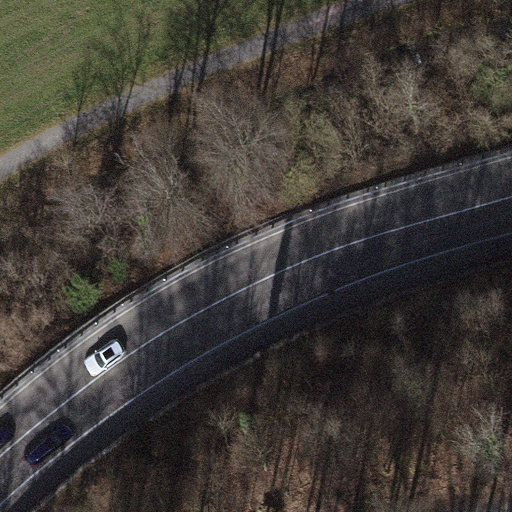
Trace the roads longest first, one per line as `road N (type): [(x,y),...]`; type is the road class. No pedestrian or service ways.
road 1 (secondary): [(511,197),(299,264),(211,306),(137,350),(0,460)]
road 2 (track): [(430,0),(110,108),(0,182)]
